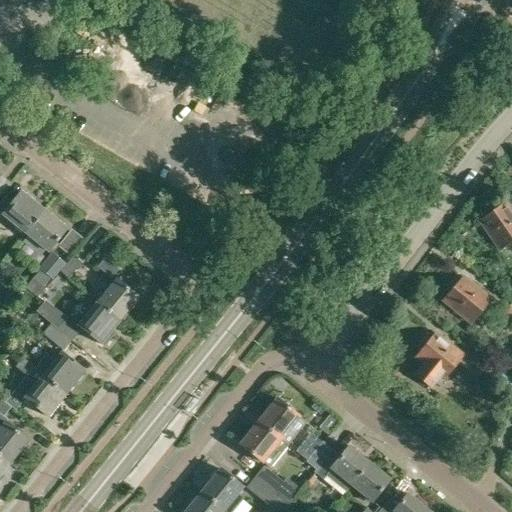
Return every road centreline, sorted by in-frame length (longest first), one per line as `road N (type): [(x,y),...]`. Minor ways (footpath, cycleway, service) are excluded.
road 1 (tertiary): [(80,511),(332,198),(428,60)]
road 2 (residential): [(0,117),(197,277),(194,291),(16,511)]
road 3 (residential): [(314,346),(340,337),(511,120)]
road 4 (residential): [(497,511),(335,381),(314,346)]
road 5 (residential): [(142,511),(260,365),(314,346)]
